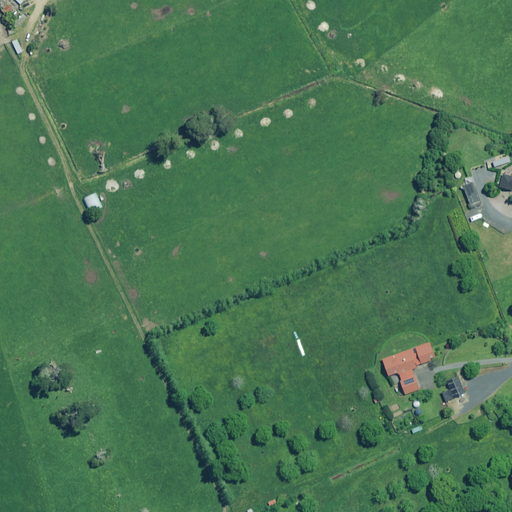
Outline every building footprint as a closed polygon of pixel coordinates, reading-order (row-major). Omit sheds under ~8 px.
[(7,0),(0,0),(0,7),(8,17),(16,10),(7,0)] [(26,16),(22,11),(10,22),(15,27),(26,16)] [(22,49),(17,37),(12,39),(17,51),(22,49)] [(511,176),(504,174),(500,188),(511,189),(511,176)] [(482,204),(474,182),(464,186),(471,208),(482,204)] [(102,204),(96,191),(84,195),(90,209),(102,204)] [(402,380),(400,381),(405,395),(419,389),(412,370),(417,369),(416,366),(435,359),(429,342),(383,359),(389,376),(396,373),(399,372),(402,380)] [(465,393),(458,377),(447,381),(450,390),(442,393),(445,401),(448,400),(465,393)]
